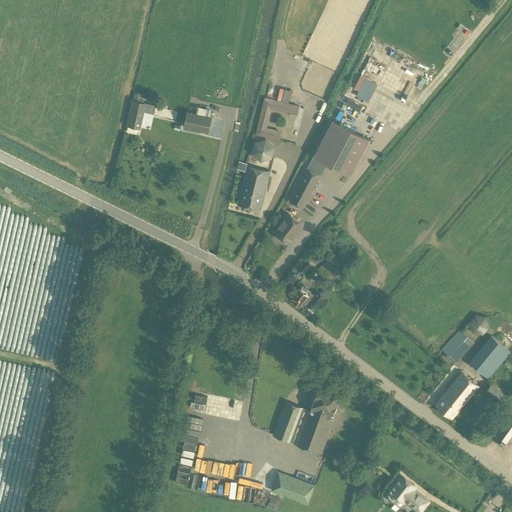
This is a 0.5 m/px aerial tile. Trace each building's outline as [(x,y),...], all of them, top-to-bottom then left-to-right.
[(264,97),(256,134),(279,140),(281,131),(267,127),(271,109),(297,115),(299,105),(264,97)] [(132,100),(127,125),(128,126),(138,128),(139,128),(140,127),(138,127),(140,119),(141,120),(141,119),(140,119),(141,112),(143,112),(143,111),(142,110),(143,103),(145,104),(145,103),(132,100)] [(196,113),(188,111),(184,127),(209,132),(212,117),(196,113)] [(314,156),(326,162),(350,175),(369,138),(333,119),(314,156)] [(128,126),(127,132),(137,134),(138,128),(128,126)] [(255,141),(251,153),(261,161),(272,158),(275,146),(266,137),(255,141)] [(270,172),(247,166),(247,163),(239,161),(237,169),(246,171),(238,204),(261,210),(270,172)] [(302,207),(319,175),(307,168),(290,201),(302,207)] [(288,211),(272,232),(289,245),(305,223),(288,211)] [(307,258),(299,268),(305,273),(312,265),(314,267),(319,262),(311,254),(307,259),(307,258)] [(342,272),(328,259),(318,270),(333,283),(342,272)] [(315,310),(325,297),(316,291),(314,294),(310,291),(311,291),(302,284),(291,298),(294,300),(292,301),(299,306),(300,304),(304,307),(307,308),(309,307),(310,305),(315,310)] [(482,334),(489,327),(486,317),(476,315),(469,323),(473,332),(482,334)] [(456,362),(474,342),(460,329),(442,349),(456,362)] [(492,335),(469,362),(489,378),(511,351),(492,335)] [(462,371),(458,376),(436,403),(453,417),(479,385),(462,371)] [(498,402),(505,394),(492,383),(485,391),(498,402)] [(336,410),(337,407),(336,404),(339,393),(329,390),(328,390),(318,386),(318,387),(315,389),(314,393),(315,395),(314,397),(312,404),(312,405),(310,410),(285,401),(273,434),(321,452),(334,419),(330,417),(332,412),(333,412),(336,410)] [(209,399),(224,403),(226,399),(211,395),(209,399)] [(308,503),(314,485),(278,471),(271,490),(308,503)] [(421,510),(429,500),(413,489),(416,485),(402,474),(389,492),(390,496),(393,499),(397,498),(400,495),(421,510)]
